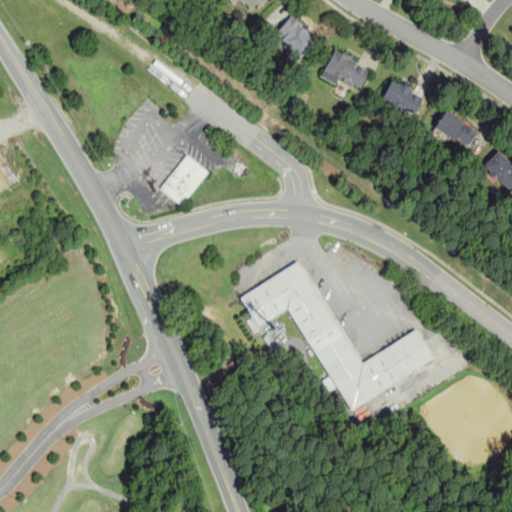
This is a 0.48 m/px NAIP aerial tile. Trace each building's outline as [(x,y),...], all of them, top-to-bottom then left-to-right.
[(265,0),(243,0),(252,11),(265,0)] [(296,61),(317,40),(290,14),(270,34),(296,61)] [(370,68),(333,47),(321,70),(358,90),(370,68)] [(425,94),(391,76),(379,100),(413,118),(425,94)] [(477,130),(446,108),(433,126),(465,148),(477,130)] [(511,193),(511,192),(511,163),(497,148),(482,164),(511,193)] [(186,154),(207,171),(182,204),(160,188),(186,154)] [(358,363),(301,261),(238,296),(255,328),(290,308),(328,377),(323,380),(327,388),(336,384),(349,408),(434,361),(417,330),(358,363)]
